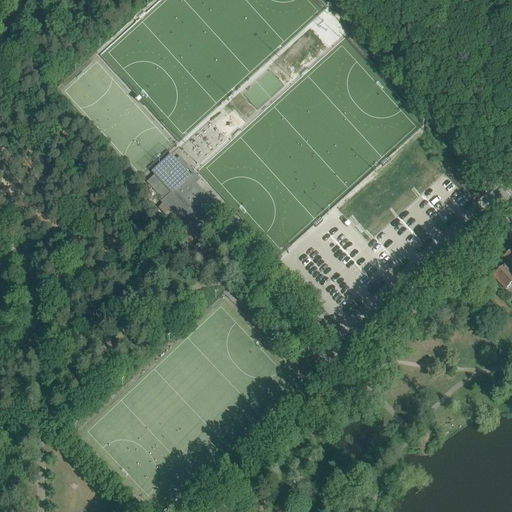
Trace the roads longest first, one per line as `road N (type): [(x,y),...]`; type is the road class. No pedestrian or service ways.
road 1 (unclassified): [(511,214),(351,368),(259,269),(200,181)]
road 2 (unclassified): [(511,206),(346,0)]
